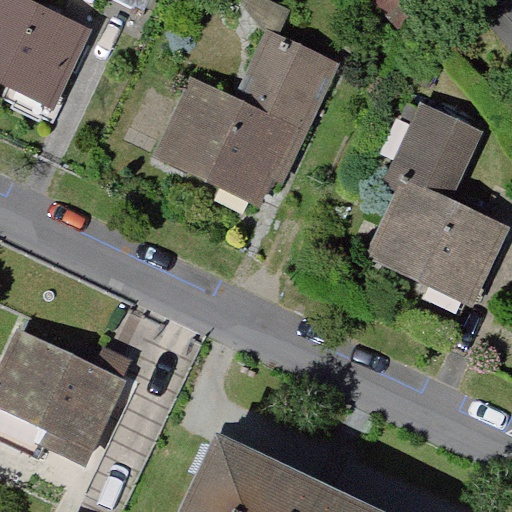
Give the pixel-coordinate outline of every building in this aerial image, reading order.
[(100,34),(26,0),(0,0),(0,90),(61,118),(100,34)] [(237,103),(185,79),(146,163),(259,215),(298,131),(328,66),(266,38),(237,103)] [(385,187),(396,192),(363,266),(476,318),(511,239),(511,232),(451,204),(483,136),(433,113),(422,108),(385,187)] [(126,378),(13,326),(0,354),(0,422),(88,462),(126,378)] [(349,511),(204,443),(171,511),(349,511)]
